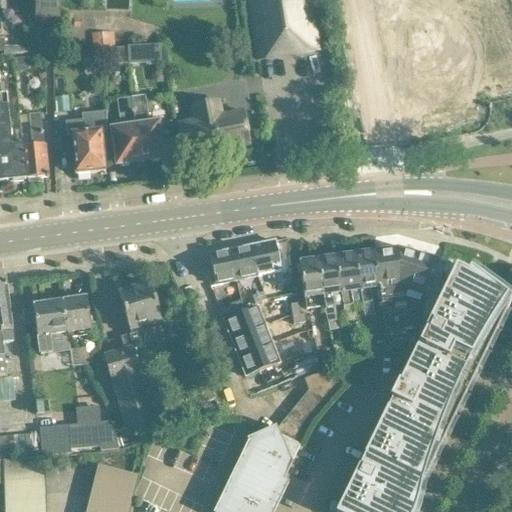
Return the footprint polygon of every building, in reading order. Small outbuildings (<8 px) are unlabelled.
[(36,0),(36,22),(60,22),(60,0),(36,0)] [(310,0),(249,0),(259,61),(318,52),(310,0)] [(451,0),(391,22),(391,23),(397,40),(403,57),(404,59),(399,60),(401,67),(403,72),(408,71),(409,72),(414,86),(402,91),(409,111),(435,102),(511,74),(511,45),(505,49),(491,12),(511,4),(509,0),(451,0)] [(4,40),(0,40),(0,52),(4,52),(4,55),(19,54),(19,48),(4,49),(4,40)] [(127,49),(128,65),(161,63),(160,47),(127,49)] [(106,50),(106,66),(128,65),(127,49),(106,50)] [(23,150),(23,147),(12,148),(7,95),(0,96),(0,165),(2,184),(26,182),(23,150)] [(56,114),(70,113),(68,97),(55,99),(56,114)] [(145,98),(132,100),(140,164),(151,162),(153,164),(158,163),(160,161),(177,159),(172,124),(150,127),(145,98)] [(140,164),(132,100),(117,102),(121,131),(112,132),(116,167),(120,167),(122,168),(128,168),(130,165),(140,164)] [(249,146),(245,127),(243,113),(222,117),(219,102),(191,107),(194,123),(177,126),(184,159),(249,146)] [(48,177),(44,147),(41,115),(29,116),(32,149),(23,150),(26,182),(29,182),(30,184),(39,183),(39,181),(49,180),(49,177),(48,177)] [(102,134),(85,135),(84,122),(66,124),(67,137),(72,137),(75,177),(105,174),(102,134)] [(282,273),(276,243),(252,248),(258,278),(282,273)] [(258,278),(252,248),(210,256),(216,286),(239,282),(258,278)] [(422,324),(439,262),(438,262),(399,251),(376,254),(383,301),(387,335),(389,349),(410,340),(417,338),(421,323),(422,324)] [(383,301),(376,254),(373,254),(371,253),(367,253),(365,255),(356,257),(361,293),(364,304),(362,305),(365,319),(374,317),(372,303),(383,301)] [(361,293),(356,257),(354,257),(352,255),(347,256),(346,258),(337,259),(342,296),(344,307),(343,307),(347,330),(357,328),(353,306),(362,305),(364,304),(361,293)] [(342,296),(337,259),(335,259),(333,258),(329,258),(327,261),(319,262),(324,298),(325,308),(324,308),(329,332),(339,331),(334,308),(343,307),(344,307),(342,296)] [(324,298),(319,262),(300,264),(306,311),(324,308),(325,308),(324,298)] [(506,311),(507,311),(511,301),(511,297),(490,287),(488,290),(478,285),(480,282),(439,262),(422,324),(428,326),(399,385),(398,384),(389,401),(391,402),(337,511),(414,511),(416,508),(417,503),(419,498),(419,494),(416,492),(421,483),(423,484),(425,481),(423,481),(433,462),(434,462),(435,460),(434,459),(443,440),(444,441),(446,438),(444,438),(454,419),(455,419),(456,417),(455,416),(464,397),(465,398),(466,395),(465,394),(474,376),(476,376),(477,373),(476,373),(485,354),(486,354),(487,352),(486,351),(495,332),(497,333),(498,330),(497,330),(506,311)] [(13,343),(5,285),(5,279),(0,279),(0,377),(6,376),(2,344),(13,343)] [(133,291),(119,296),(130,334),(164,323),(150,286),(140,289),(139,284),(131,286),(133,291)] [(263,294),(252,298),(255,305),(266,301),(263,294)] [(87,299),(62,303),(68,340),(93,337),(87,299)] [(244,310),(241,302),(229,306),(232,314),(244,310)] [(68,340),(62,303),(33,307),(40,356),(69,351),(68,340)] [(298,305),(290,306),(292,318),(300,316),(298,305)] [(257,308),(223,322),(231,341),(265,327),(257,308)] [(300,316),(292,318),(293,326),(305,324),(304,316),(300,316)] [(272,346),(265,327),(231,341),(238,359),(272,346)] [(386,335),(370,338),(373,356),(389,349),(387,335),(386,335)] [(125,351),(104,357),(128,431),(157,422),(130,336),(121,339),(125,351)] [(310,341),(302,343),(304,355),(312,353),(310,341)] [(345,360),(343,345),(335,346),(337,362),(345,360)] [(272,346),(238,359),(246,378),(279,365),(272,346)] [(85,349),(74,351),(84,368),(92,364),(85,349)] [(318,358),(322,369),(338,364),(334,352),(318,358)] [(327,407),(345,387),(338,367),(304,380),(308,392),(327,407)] [(22,403),(19,377),(12,378),(15,404),(22,403)] [(12,378),(1,379),(4,405),(15,404),(12,378)] [(207,380),(188,387),(195,408),(188,410),(189,413),(193,426),(218,416),(221,416),(211,390),(210,390),(207,380)] [(327,407),(308,392),(301,400),(320,415),(327,407)] [(320,415),(301,400),(294,409),(312,423),(320,415)] [(312,423),(294,409),(287,418),(307,434),(312,424),(312,423)] [(287,418),(274,433),(279,436),(300,447),(307,434),(287,418)] [(99,424),(67,427),(67,429),(70,452),(102,449),(99,424)] [(248,444),(214,511),(275,511),(289,484),(283,482),(300,447),(279,436),(274,433),(277,431),(276,429),(270,431),(264,428),(261,435),(247,441),(248,444)] [(37,435),(0,438),(0,460),(39,457),(37,435)]
